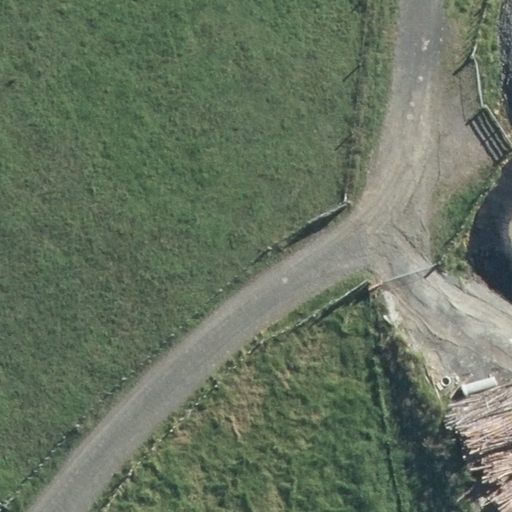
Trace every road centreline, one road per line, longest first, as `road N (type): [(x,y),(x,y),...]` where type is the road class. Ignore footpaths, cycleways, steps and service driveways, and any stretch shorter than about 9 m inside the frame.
road 1 (track): [(11,511),(43,458),(256,287),(411,199),(511,413)]
road 2 (track): [(411,199),(415,0)]
